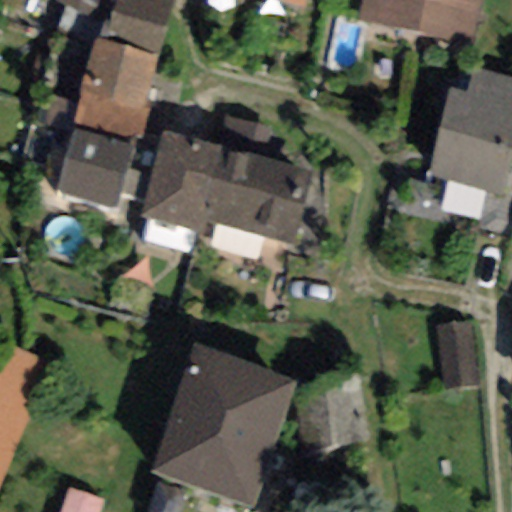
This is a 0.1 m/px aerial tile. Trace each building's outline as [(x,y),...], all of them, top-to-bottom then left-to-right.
[(108,0),(56,0),(54,10),(101,24),(108,0)] [(166,0),(111,0),(99,48),(158,64),(174,2),(166,0)] [(249,0),(303,15),(306,0),(249,0)] [(360,0),(354,27),(471,53),(482,0),(360,0)] [(158,64),(99,48),(92,46),(77,100),(82,102),(73,138),(133,154),(135,146),(141,148),(150,117),(143,115),(158,64)] [(463,104),(449,101),(429,183),(502,200),(511,161),(511,160),(511,85),(470,75),(463,104)] [(133,154),(73,138),(55,203),(116,219),(120,203),(133,154)] [(141,148),(135,146),(133,154),(120,203),(142,209),(137,228),(201,245),(205,230),(222,159),(162,143),(159,152),(141,148)] [(313,180),(222,159),(205,230),(296,251),(313,180)] [(0,476),(49,369),(11,351),(0,375),(0,476)] [(192,356),(148,483),(234,511),(250,511),(293,391),(192,356)] [(99,511),(102,504),(67,492),(60,511),(99,511)]
